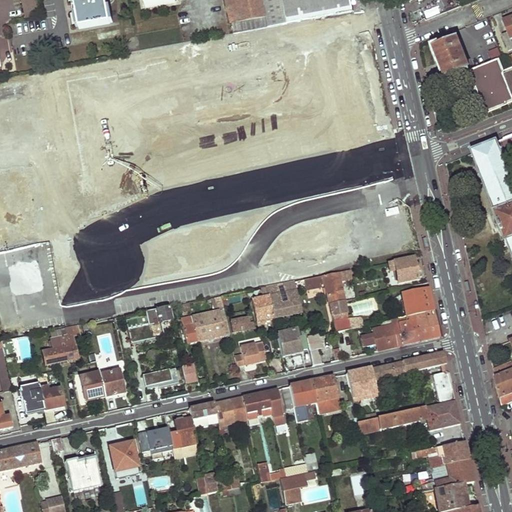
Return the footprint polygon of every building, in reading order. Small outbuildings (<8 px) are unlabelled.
[(38,0),(21,0),(24,12),(40,9),(38,0)] [(105,0),(74,0),(79,29),(109,24),(105,0)] [(268,28),(352,12),(349,0),(225,0),(231,23),(266,17),(268,28)] [(268,28),(266,17),(231,23),(233,34),(268,28)] [(511,39),(511,19),(511,20),(511,22),(505,25),(508,33),(503,36),(507,48),(511,45),(511,41),(511,40),(511,39)] [(434,51),(445,82),(470,73),(457,41),(434,51)] [(481,57),(485,67),(497,62),(493,52),(481,57)] [(511,55),(510,57),(511,62),(511,71),(503,75),(498,61),(497,62),(485,67),(470,73),(484,110),(486,110),(487,112),(487,113),(506,106),(506,105),(511,102),(511,55)] [(509,242),(511,250),(511,182),(503,161),(511,157),(511,139),(496,145),(473,154),(498,214),(495,214),(501,228),(506,243),(509,242)] [(413,258),(393,262),(394,268),(397,284),(419,280),(418,272),(419,271),(418,265),(414,266),(413,258)] [(324,285),(328,304),(344,301),(339,280),(351,278),(351,274),(350,271),(322,276),(303,280),(306,291),(321,288),(321,285),(324,285)] [(293,282),(282,284),(286,303),(281,304),(278,294),(275,295),(274,291),(267,293),(273,319),(300,313),(294,285),(293,282)] [(275,295),(278,294),(276,286),(266,288),(267,293),(274,291),(275,295)] [(266,288),(260,289),(262,297),(250,300),(255,323),(273,319),(267,293),(266,288)] [(433,311),(428,289),(401,295),(405,317),(405,318),(418,315),(433,311)] [(192,326),(196,343),(229,335),(224,315),(220,297),(210,299),(211,306),(212,306),(213,308),(215,308),(216,311),(191,317),(192,326)] [(328,304),(330,315),(346,312),(344,301),(328,304)] [(188,304),(177,306),(178,312),(189,310),(188,304)] [(168,308),(150,311),(151,315),(153,315),(155,324),(158,324),(171,322),(168,308)] [(433,311),(418,315),(419,319),(370,330),(371,335),(360,338),(362,347),(374,344),(376,352),(439,338),(433,311)] [(349,330),(362,327),(360,317),(363,316),(362,313),(353,315),(354,319),(348,320),(349,330)] [(196,343),(192,326),(191,317),(190,315),(179,318),(186,345),(196,343)] [(114,319),(116,331),(126,329),(124,317),(114,319)] [(229,321),(231,333),(253,328),(251,317),(229,321)] [(348,320),(347,318),(332,321),(334,333),(335,333),(349,330),(348,320)] [(149,324),(126,329),(129,348),(154,342),(149,324)] [(77,326),(54,331),(56,340),(79,335),(77,326)] [(276,335),(282,358),(303,353),(296,331),(276,335)] [(248,365),(266,361),(261,342),(239,347),(241,356),(243,362),(248,365)] [(0,344),(0,384),(2,392),(10,391),(0,344)] [(58,350),(57,346),(54,347),(55,350),(41,353),(44,365),(76,359),(73,347),(58,350)] [(312,366),(320,365),(316,349),(314,350),(314,346),(308,348),(312,366)] [(342,360),(339,348),(333,350),(335,361),(342,360)] [(372,368),(375,381),(447,366),(444,352),(372,368)] [(236,368),(248,365),(243,362),(241,356),(234,357),(236,368)] [(291,371),(305,366),(302,356),(288,361),(291,371)] [(495,378),(511,371),(511,362),(501,366),(494,369),(495,378)] [(181,367),(185,385),(196,382),(192,365),(181,367)] [(146,391),(185,382),(181,368),(143,376),(146,391)] [(346,374),(349,386),(367,382),(369,390),(376,389),(375,381),(372,368),(346,374)] [(98,376),(104,398),(123,393),(117,371),(98,376)] [(511,404),(511,403),(511,371),(495,378),(502,407),(511,404)] [(98,376),(98,373),(79,378),(84,402),(104,398),(98,376)] [(437,403),(437,406),(456,402),(450,376),(446,373),(434,376),(439,403),(437,403)] [(311,382),(316,402),(338,397),(335,385),(333,385),(332,377),(311,382)] [(290,386),(295,408),(316,403),(316,402),(311,382),(290,386)] [(43,411),(36,384),(19,388),(24,415),(43,411)] [(283,388),(287,408),(295,408),(290,386),(283,388)] [(46,396),(40,397),(43,411),(62,407),(58,389),(45,392),(46,396)] [(273,415),(276,425),(285,423),(278,389),(268,391),(273,415)] [(243,397),(248,420),(273,415),(268,391),(243,397)] [(217,415),(220,429),(224,428),(224,425),(248,420),(243,397),(214,404),(217,415)] [(414,403),(415,411),(425,409),(423,401),(414,403)] [(358,424),(361,436),(420,424),(419,418),(426,417),(428,422),(430,433),(461,426),(456,402),(437,406),(425,409),(415,411),(407,413),(383,418),(358,423),(358,424)] [(192,418),(192,421),(217,415),(214,404),(189,409),(192,418)] [(346,406),(350,425),(358,424),(358,423),(356,415),(354,405),(346,406)] [(381,410),(383,418),(407,413),(406,405),(381,410)] [(0,430),(12,428),(9,416),(3,417),(0,406),(0,430)] [(356,415),(358,423),(383,418),(381,410),(356,415)] [(173,450),(175,459),(199,454),(192,421),(192,418),(174,422),(175,427),(168,429),(173,450)] [(160,429),(139,434),(143,453),(151,451),(152,455),(173,450),(168,429),(160,430),(160,429)] [(50,441),(53,452),(63,450),(61,438),(50,441)] [(0,451),(0,472),(42,463),(37,443),(0,451)] [(115,472),(118,482),(138,478),(136,468),(138,468),(132,443),(110,447),(115,472)] [(432,469),(469,463),(467,454),(465,444),(413,454),(414,459),(430,456),(430,455),(438,454),(439,457),(430,459),(432,469)] [(307,465),(309,472),(322,469),(321,462),(317,463),(313,449),(304,451),(307,465)] [(388,451),(389,458),(397,457),(395,450),(388,451)] [(66,461),(72,491),(102,485),(96,457),(79,461),(78,458),(66,461)] [(258,465),(262,483),(269,482),(265,463),(258,465)] [(286,469),(288,478),(308,474),(309,474),(309,472),(307,465),(286,469)] [(230,478),(233,489),(240,488),(246,487),(245,482),(239,482),(237,472),(229,474),(230,478)] [(204,476),(208,494),(215,493),(212,475),(204,476)] [(308,475),(298,477),(300,489),(309,487),(309,480),(308,475)] [(208,494),(204,476),(196,478),(200,496),(208,494)] [(281,481),(284,494),(301,491),(300,489),(298,477),(281,481)] [(222,483),(224,491),(233,489),(230,478),(223,479),(224,483),(222,483)] [(434,491),(438,511),(454,511),(468,510),(463,487),(462,486),(434,491)] [(284,494),(286,504),(303,501),(301,491),(284,494)] [(64,511),(62,497),(46,500),(46,502),(41,503),(42,511),(64,511)]
